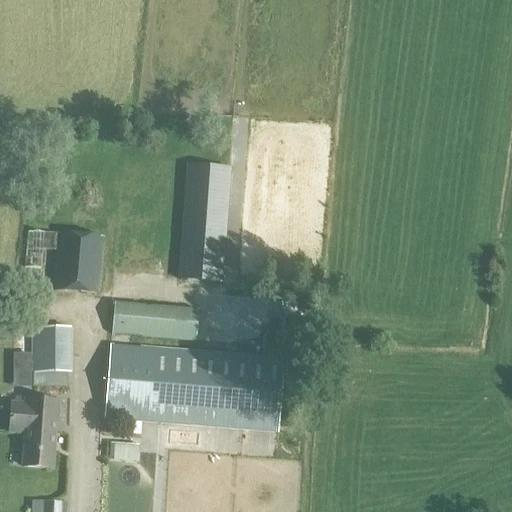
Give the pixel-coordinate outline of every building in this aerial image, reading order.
[(229,172),(189,169),(180,282),(221,285),(229,172)] [(103,236),(56,233),(56,240),(44,240),(45,232),(27,231),(24,268),(42,270),(44,250),(55,251),(52,292),(99,296),(103,236)] [(199,312),(115,305),(111,338),(197,345),(199,312)] [(71,376),(71,330),(32,330),(32,389),(68,388),(68,376),(71,376)] [(105,420),(278,434),(283,362),(111,348),(105,420)] [(32,357),(14,357),(14,374),(32,374),(32,357)] [(13,405),(10,433),(27,434),(25,468),(52,470),(58,404),(26,402),(26,406),(13,405)]
